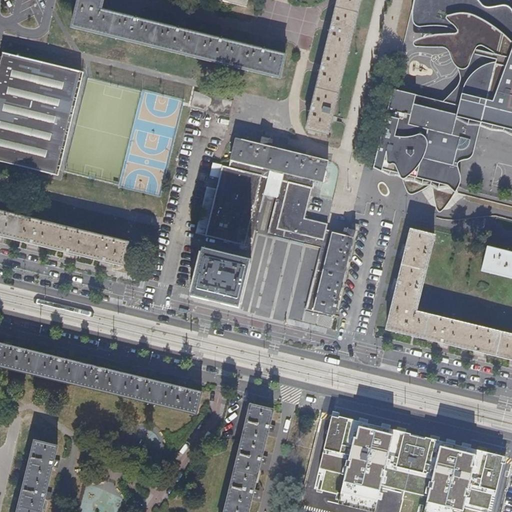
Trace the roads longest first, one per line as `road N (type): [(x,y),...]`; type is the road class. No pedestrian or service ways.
road 1 (residential): [(511,403),(0,279)]
road 2 (residential): [(0,314),(294,385)]
road 3 (residential): [(294,385),(511,438)]
road 4 (residential): [(284,135),(347,152),(337,213),(375,221)]
road 5 (residential): [(294,385),(269,511)]
